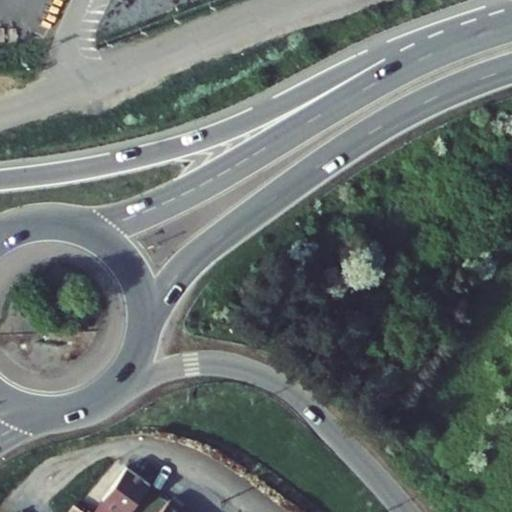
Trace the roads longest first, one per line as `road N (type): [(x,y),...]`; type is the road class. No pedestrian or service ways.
road 1 (motorway): [(511,24),(375,57),(200,142),(0,182)]
road 2 (primary): [(511,26),(396,73),(188,193),(85,230)]
road 3 (primary): [(143,336),(161,299),(199,255),(276,198),(401,116),(511,69)]
road 4 (tertiary): [(117,385),(193,365),(260,376),(310,410),(406,511)]
road 5 (residential): [(309,0),(0,113)]
road 6 (residential): [(30,497),(79,459),(135,448),(183,460),(265,511)]
road 7 (primary): [(143,336),(136,277),(118,252),(85,230)]
